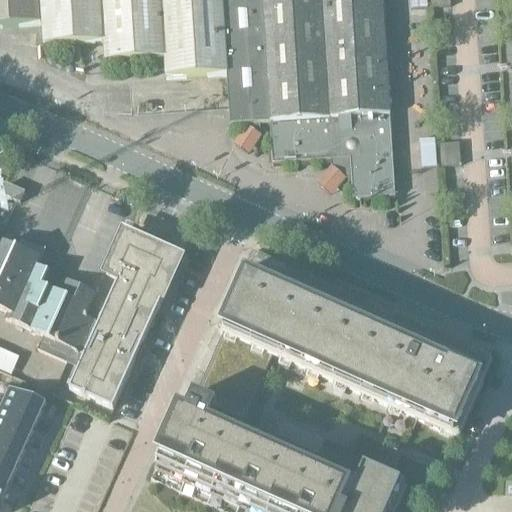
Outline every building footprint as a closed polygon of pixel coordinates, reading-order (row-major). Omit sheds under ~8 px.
[(43,27),(41,0),(0,0),(0,30),(43,27)] [(41,0),(43,27),(44,48),(104,44),(105,64),(165,61),(166,81),(227,77),(230,128),(270,126),(273,165),(335,161),(335,165),(348,176),(352,176),(353,201),(395,198),(382,0),(41,0)] [(406,0),(407,11),(425,11),(425,0),(406,0)] [(223,110),(201,111),(201,126),(224,125),(223,110)] [(420,167),(436,167),(435,146),(419,146),(420,167)] [(25,194),(7,185),(2,196),(20,205),(25,194)] [(85,358),(69,393),(113,412),(181,262),(124,236),(106,276),(119,282),(100,325),(97,324),(96,324),(86,320),(87,317),(84,316),(94,294),(37,269),(44,251),(19,240),(14,249),(2,244),(0,249),(0,311),(7,315),(4,321),(43,338),(36,352),(66,366),(72,352),(85,358)] [(255,263),(223,336),(273,358),(416,421),(455,438),(487,366),(255,263)] [(179,416),(154,472),(243,511),(390,511),(402,486),(391,481),(390,481),(365,469),(355,492),(208,426),(210,420),(212,421),(217,410),(245,422),(273,358),(223,336),(195,399),(189,396),(180,416),(180,415),(179,416)] [(0,370),(13,376),(21,357),(0,348),(0,370)] [(9,390),(0,410),(37,427),(46,407),(9,390)] [(37,427),(0,410),(0,433),(29,446),(37,427)] [(0,455),(20,465),(29,446),(0,433),(0,455)] [(0,477),(12,483),(20,465),(0,455),(0,477)] [(0,500),(3,502),(12,483),(0,477),(0,500)]
